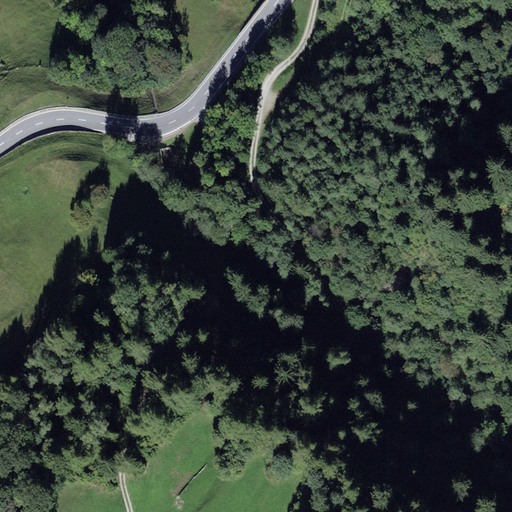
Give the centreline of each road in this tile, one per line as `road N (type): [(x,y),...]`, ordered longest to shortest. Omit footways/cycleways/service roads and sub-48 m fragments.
road 1 (track): [(134,511),(123,448),(144,370),(164,360),(244,374),(334,361),(345,337),(252,195),(249,146),(260,103)]
road 2 (primary): [(0,145),(48,120),(135,128),(174,121),(195,106),(278,0)]
road 3 (track): [(260,103),(348,25),(358,0)]
road 4 (track): [(260,103),(266,68),(300,37),(317,0)]
